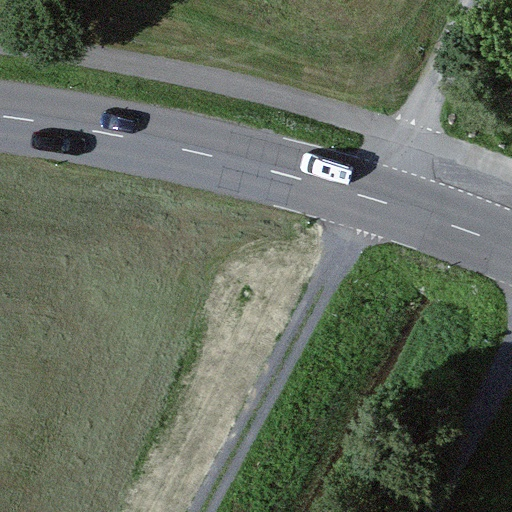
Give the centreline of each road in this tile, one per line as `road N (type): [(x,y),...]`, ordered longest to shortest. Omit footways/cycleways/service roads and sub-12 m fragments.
road 1 (track): [(213,511),(492,0)]
road 2 (secondary): [(511,248),(381,200),(178,145),(0,118)]
road 3 (track): [(511,360),(429,511)]
